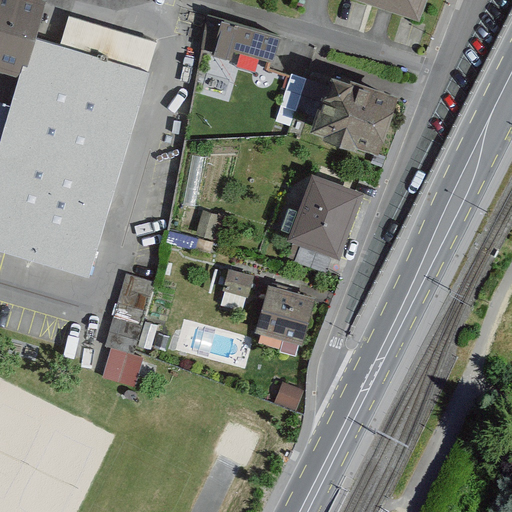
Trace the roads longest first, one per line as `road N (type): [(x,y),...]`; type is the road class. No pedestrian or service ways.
road 1 (residential): [(479,0),(334,345),(343,422)]
road 2 (secondary): [(511,84),(343,422)]
